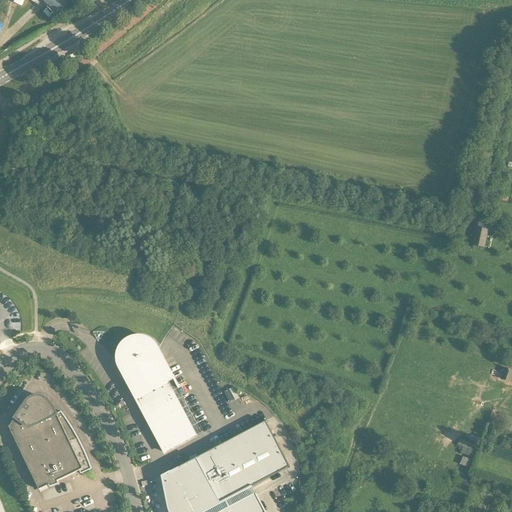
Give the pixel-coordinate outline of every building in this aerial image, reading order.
[(43,0),(58,16),(71,3),(68,0),(43,0)] [(476,228),(473,246),(484,248),(488,230),(476,228)] [(121,347),(119,352),(118,358),(118,363),(120,368),(129,385),(126,387),(129,393),(132,391),(137,400),(169,383),(174,381),(166,364),(157,348),(154,344),(150,340),(145,338),(139,337),(134,338),(129,340),(124,343),(121,347)] [(511,381),(511,371),(506,369),(502,379),(511,382),(511,381)] [(169,383),(137,400),(165,453),(198,436),(169,383)] [(81,474),(92,469),(78,438),(61,412),(57,414),(54,408),(50,403),(45,399),(43,398),(42,398),(40,397),(39,399),(37,399),(30,402),(28,405),(27,404),(9,428),(39,491),(49,486),(50,488),(59,484),(58,482),(80,472),(81,474)] [(231,511),(226,501),(252,487),(290,467),(265,422),(162,477),(168,508),(169,511),(231,511)] [(463,457),(460,464),(471,469),(474,461),(463,457)]
